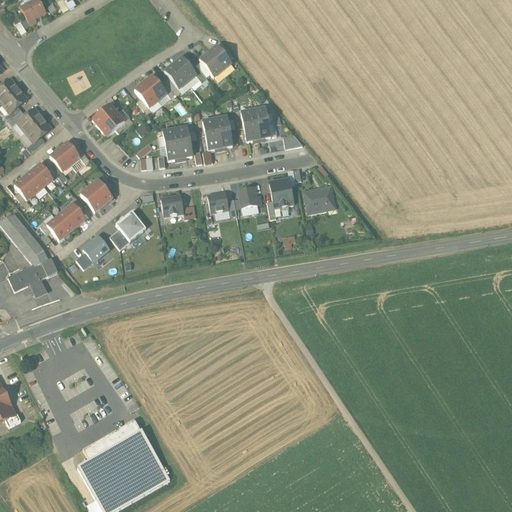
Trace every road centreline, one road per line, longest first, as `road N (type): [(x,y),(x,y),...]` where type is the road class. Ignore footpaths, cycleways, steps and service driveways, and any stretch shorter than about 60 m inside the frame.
road 1 (secondary): [(3,344),(161,294),(511,237)]
road 2 (track): [(410,511),(258,276)]
road 3 (residential): [(133,184),(302,162)]
road 4 (residential): [(187,36),(71,125)]
